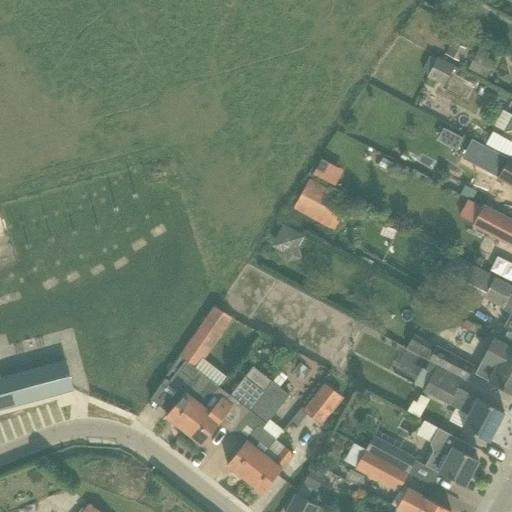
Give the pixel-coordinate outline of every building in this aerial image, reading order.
[(486,145),(497,151),(504,140),(492,133),(486,145)] [(511,159),(508,158),(499,174),(498,177),(511,184),(511,159)] [(350,201),(310,179),(293,209),(334,231),(350,201)] [(511,222),(482,207),(473,223),(511,243),(511,222)] [(274,246),(285,252),(292,250),(296,241),(299,242),(302,237),(284,227),(274,246)] [(502,308),(509,294),(511,288),(511,285),(452,253),(435,285),(479,308),(484,298),(502,308)] [(511,295),(509,294),(502,308),(511,313),(504,326),(511,330),(511,295)] [(233,318),(216,307),(214,305),(203,322),(221,335),(233,318)] [(511,393),(511,349),(493,339),(475,373),(511,393)] [(429,360),(438,365),(462,378),(466,380),(473,366),(437,346),(429,360)] [(166,416),(184,430),(211,396),(219,386),(185,360),(169,381),(184,393),(166,416)] [(0,408),(72,389),(64,361),(0,378),(0,408)] [(462,378),(438,365),(424,391),(470,415),(463,428),(488,441),(504,412),(458,387),(462,378)] [(233,433),(249,411),(272,381),(253,366),(222,405),(211,396),(184,430),(202,444),(219,422),(233,433)] [(249,411),(266,424),(289,394),(272,381),(249,411)] [(321,425),(343,398),(324,383),(302,411),(321,425)] [(464,487),(479,460),(473,457),(478,449),(439,428),(431,443),(433,451),(426,465),(439,472),(439,473),(464,487)] [(373,435),(366,450),(408,473),(416,458),(373,435)] [(227,464),(245,478),(265,452),(247,439),(227,464)] [(265,452),(245,478),(263,493),(293,454),(284,447),(274,459),(265,452)] [(366,450),(358,464),(356,467),(398,490),(402,484),(408,473),(366,450)] [(397,507),(405,511),(450,511),(451,511),(407,488),(397,507)] [(316,511),(318,509),(319,507),(297,495),(286,511),(316,511)]
